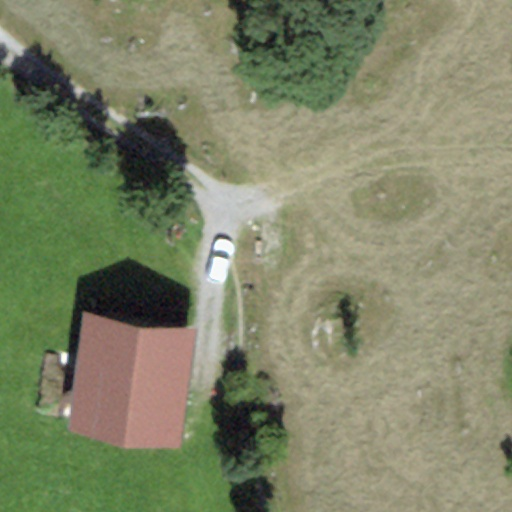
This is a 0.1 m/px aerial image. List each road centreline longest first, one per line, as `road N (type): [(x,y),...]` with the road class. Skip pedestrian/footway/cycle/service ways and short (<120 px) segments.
road 1 (track): [(0,43),(235,214)]
road 2 (track): [(235,214),(399,164),(511,165)]
